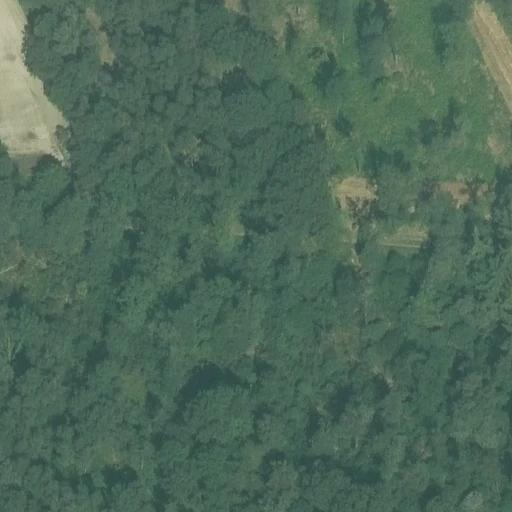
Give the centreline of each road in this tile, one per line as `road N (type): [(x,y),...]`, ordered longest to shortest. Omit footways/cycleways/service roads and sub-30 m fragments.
road 1 (track): [(0,218),(511,246)]
road 2 (track): [(455,0),(511,124)]
